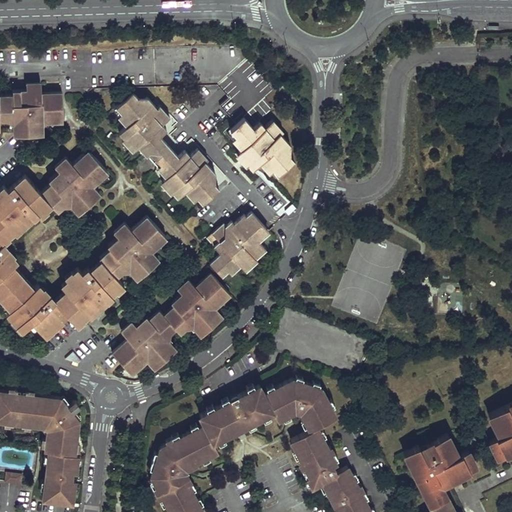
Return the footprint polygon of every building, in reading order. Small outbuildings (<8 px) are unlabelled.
[(25,92),(39,92),(39,81),(25,81),(25,89),(25,92)] [(0,118),(11,118),(11,131),(26,131),(26,134),(40,134),(40,121),(47,121),(51,118),(54,121),(61,121),(60,91),(39,92),(25,92),(25,89),(11,89),(11,93),(0,93),(0,118)] [(132,90),(116,105),(125,115),(121,119),(126,124),(120,130),(126,137),(123,139),(127,145),(130,142),(135,147),(137,144),(142,150),(143,151),(145,152),(146,152),(147,152),(148,153),(150,152),(151,151),(163,139),(159,135),(166,129),(161,122),(166,117),(160,111),(158,113),(154,109),(156,106),(147,96),(141,101),(132,90)] [(160,111),(166,117),(169,115),(159,104),(156,106),(154,109),(158,113),(160,111)] [(258,158),(262,163),(266,160),(275,170),(291,155),(281,146),(287,140),(279,131),(282,128),(272,117),(264,125),(259,118),(252,124),(242,112),(228,125),(238,137),(235,139),(239,144),(245,150),(249,146),(254,152),(246,158),(251,164),(258,158)] [(163,139),(151,151),(160,162),(174,150),(163,139)] [(245,150),(239,144),(233,149),(243,161),(246,158),(254,152),(249,146),(245,150)] [(0,282),(17,267),(12,261),(16,257),(11,252),(10,253),(5,247),(8,245),(3,239),(13,230),(15,231),(37,211),(38,212),(50,202),(55,208),(64,200),(72,209),(84,199),(87,202),(98,192),(90,183),(95,178),(96,174),(100,174),(105,169),(86,148),(71,162),(60,172),(58,169),(46,180),(48,182),(39,190),(24,172),(7,187),(12,193),(6,198),(1,193),(0,194),(0,282)] [(202,162),(204,160),(206,158),(197,148),(195,150),(200,156),(198,157),(202,162)] [(160,162),(157,165),(165,175),(162,178),(167,183),(164,186),(169,192),(172,190),(177,195),(184,188),(189,193),(192,191),(201,201),(218,186),(208,176),(214,171),(204,160),(202,162),(198,157),(200,156),(195,150),(190,154),(185,149),(178,155),(174,150),(160,162)] [(60,172),(71,162),(63,154),(52,163),(58,169),(60,172)] [(257,166),(254,172),(266,179),(269,173),(257,166)] [(3,183),(0,185),(0,194),(1,193),(6,198),(12,193),(7,187),(3,183)] [(217,225),(205,236),(218,250),(208,260),(220,274),(231,263),(233,266),(238,261),(240,264),(245,259),(249,263),(255,257),(254,255),(264,246),(256,238),(262,232),(260,229),(264,225),(251,209),(245,214),(244,212),(233,221),(230,219),(225,224),(226,226),(222,230),(217,225)] [(27,278),(5,297),(8,300),(6,302),(10,307),(6,311),(11,316),(9,318),(19,329),(30,319),(43,335),(67,313),(74,322),(87,311),(89,314),(95,308),(93,306),(99,301),(94,296),(99,291),(106,298),(111,293),(110,291),(121,281),(115,274),(124,266),(133,275),(144,265),(145,267),(156,258),(148,248),(154,243),(154,239),(158,239),(164,234),(145,212),(129,227),(118,236),(115,234),(104,244),(106,247),(98,255),(99,256),(88,267),(86,265),(81,269),(76,264),(64,275),(66,277),(60,282),(65,287),(53,298),(48,292),(46,294),(40,287),(42,285),(37,280),(33,284),(27,278)] [(118,236),(129,227),(122,220),(111,229),(115,234),(118,236)] [(226,226),(225,224),(221,221),(217,225),(222,230),(226,226)] [(0,282),(0,291),(5,297),(27,278),(17,267),(0,282)] [(127,337),(111,351),(130,372),(137,367),(137,363),(141,363),(146,358),(155,367),(165,358),(163,356),(173,347),(163,335),(168,331),(170,334),(177,328),(179,331),(183,326),(181,324),(187,319),(197,331),(208,321),(210,323),(220,314),(213,305),(217,301),(218,296),(222,296),(228,291),(208,270),(193,283),(183,293),(180,290),(169,300),(172,303),(162,312),(158,308),(147,318),(145,315),(134,325),(137,328),(127,337)] [(183,293),(193,283),(186,276),(176,285),(180,290),(183,293)] [(93,306),(95,308),(96,310),(107,300),(106,298),(99,291),(94,296),(99,301),(93,306)] [(137,328),(134,325),(130,320),(120,329),(127,337),(137,328)] [(163,511),(192,511),(198,510),(193,500),(189,492),(185,485),(182,478),(185,477),(181,470),(178,472),(175,465),(176,461),(183,458),(184,460),(191,457),(189,454),(194,451),(200,448),(210,443),(206,435),(210,432),(217,429),(240,417),(247,414),(255,410),(262,406),(267,404),(271,412),(277,410),(283,406),(293,401),(298,412),(302,418),(304,423),(285,433),(290,442),(294,449),(296,454),(294,455),(297,462),(300,461),(304,469),(302,471),(306,479),(316,474),(317,476),(321,483),(330,502),(334,509),(335,511),(368,511),(367,508),(362,499),(358,492),(352,480),(349,474),(344,465),(333,471),(329,464),(333,462),(332,459),(328,452),(330,452),(327,445),(325,446),(320,436),(317,430),(315,426),(335,416),(330,406),(327,399),(320,387),(318,386),(311,384),(301,381),(294,379),(291,378),(273,386),(266,390),(262,392),(257,382),(250,386),(244,389),(226,398),(218,402),(212,405),(205,408),(199,412),(202,420),(197,422),(191,425),(178,432),(171,436),(170,433),(164,436),(166,439),(159,442),(155,449),(146,464),(142,470),(144,474),(147,480),(146,481),(152,494),(154,493),(158,500),(162,508),(163,511)] [(0,418),(4,419),(11,420),(20,422),(28,423),(40,424),(43,425),(47,429),(46,432),(45,437),(44,445),(44,450),(48,450),(47,454),(46,463),(43,481),(42,488),(40,499),(70,503),(72,492),(73,485),(75,467),(76,458),(77,455),(73,454),(74,449),(75,442),(78,421),(72,413),(70,411),(76,407),(78,407),(80,406),(80,405),(81,403),(80,401),(79,400),(76,400),(75,400),(74,401),(73,403),(68,408),(66,406),(60,397),(37,394),(27,392),(19,391),(10,389),(0,388),(0,418)] [(62,395),(60,397),(66,406),(69,403),(62,395)] [(511,401),(487,413),(498,435),(488,439),(497,457),(509,452),(505,445),(511,441),(511,401)] [(75,411),(72,413),(78,421),(81,418),(75,411)] [(452,511),(455,511),(442,484),(448,480),(443,470),(450,467),(451,470),(462,464),(466,472),(477,466),(468,449),(458,454),(447,433),(433,440),(433,441),(427,444),(429,447),(422,451),(420,447),(419,444),(403,452),(415,475),(419,473),(422,480),(418,482),(430,504),(428,505),(431,511),(428,511),(452,511)] [(143,462),(146,464),(155,449),(152,447),(143,462)] [(178,472),(181,470),(178,463),(184,460),(183,458),(176,461),(175,465),(178,472)] [(466,472),(462,464),(451,470),(450,467),(443,470),(448,480),(457,476),(466,472)] [(19,483),(20,478),(4,475),(4,481),(19,483)] [(511,511),(511,484),(503,489),(502,486),(484,494),(491,511),(511,511)]
